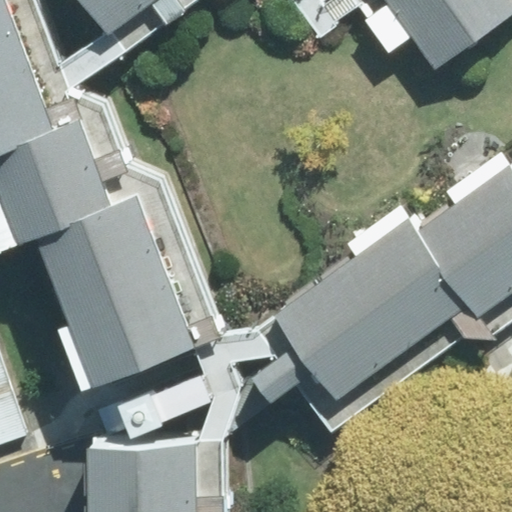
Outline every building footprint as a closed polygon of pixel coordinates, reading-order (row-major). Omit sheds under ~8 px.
[(65,0),(94,38),(144,0),(65,0)] [(511,13),(511,0),(391,0),(437,65),(511,13)] [(177,351),(118,199),(91,209),(58,126),(36,135),(0,43),(0,247),(14,242),(72,391),(177,351)] [(511,174),(422,238),(413,226),(282,319),(303,347),(261,377),(274,394),(314,365),(334,394),(466,300),(478,316),(511,291),(511,174)] [(0,442),(23,435),(0,368),(0,442)] [(197,511),(198,445),(86,445),(86,511),(197,511)]
